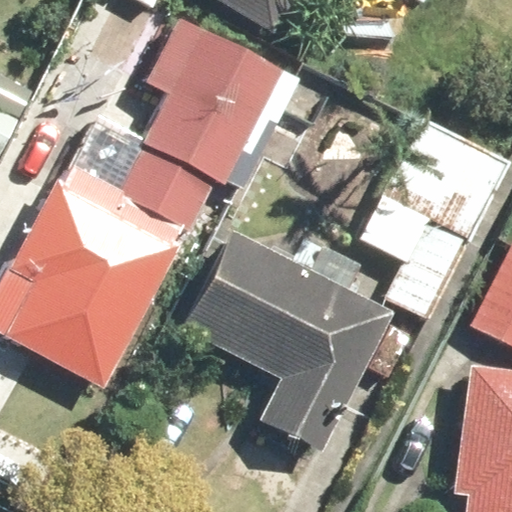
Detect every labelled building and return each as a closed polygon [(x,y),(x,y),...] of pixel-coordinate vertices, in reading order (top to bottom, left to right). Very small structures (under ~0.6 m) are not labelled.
[(197,0),(259,33),(277,0),(197,0)] [(180,241),(262,79),(177,37),(96,199),(180,241)] [(0,83),(0,141),(24,97),(0,83)] [(422,310),(493,172),(406,128),(335,266),(422,310)] [(0,355),(85,398),(158,253),(43,196),(0,282),(0,355)] [(168,337),(263,385),(244,426),(310,457),(375,321),(217,242),(168,337)] [(511,360),(511,256),(502,252),(462,338),(511,360)] [(511,511),(511,389),(445,382),(432,511),(511,511)]
